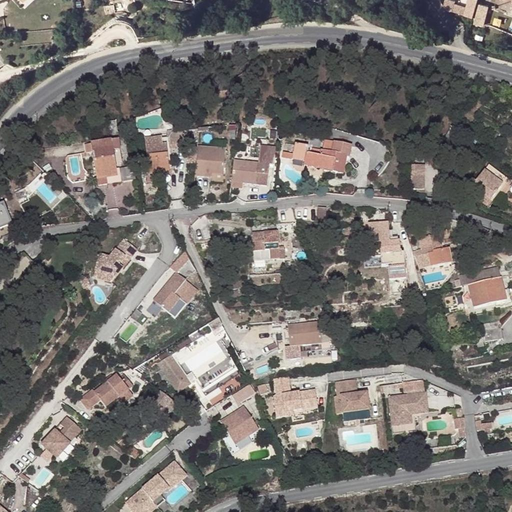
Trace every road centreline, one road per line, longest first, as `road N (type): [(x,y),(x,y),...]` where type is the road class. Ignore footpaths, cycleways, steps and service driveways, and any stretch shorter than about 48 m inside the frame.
road 1 (secondary): [(0,136),(59,84),(99,64),(290,34),(385,40)]
road 2 (residential): [(161,215),(295,200),(387,205),(463,217),(511,240)]
road 3 (residential): [(9,465),(166,255),(161,215)]
road 4 (tertiary): [(471,464),(221,511)]
road 5 (residential): [(473,399),(404,367),(298,378)]
road 6 (residential): [(0,254),(46,233),(161,215)]
road 7 (residential): [(217,409),(93,511)]
road 8 (unknown): [(125,58),(105,32),(0,75)]
road 9 (secondary): [(385,40),(511,75)]
